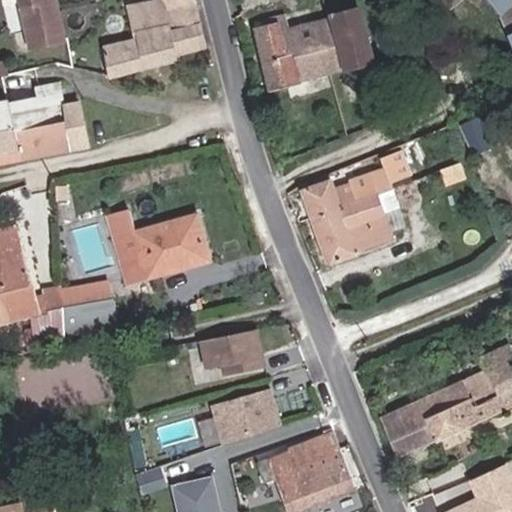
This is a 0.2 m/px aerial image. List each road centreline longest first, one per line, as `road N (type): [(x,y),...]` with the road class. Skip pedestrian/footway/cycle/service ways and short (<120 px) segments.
road 1 (residential): [(220,0),(227,60),(396,511)]
road 2 (unknown): [(336,349),(511,280)]
